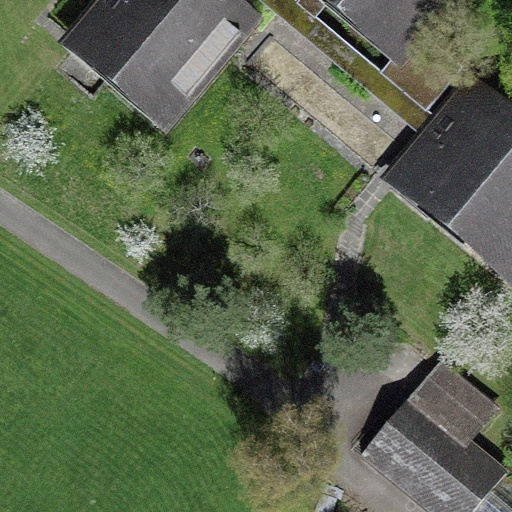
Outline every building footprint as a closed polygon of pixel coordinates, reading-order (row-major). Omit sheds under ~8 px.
[(244,24),(215,0),(113,0),(76,44),(164,119),(244,24)] [(444,0),(333,0),(400,54),(444,0)] [(511,129),(469,94),(398,180),(511,273),(511,129)] [(438,364),(412,395),(468,441),(494,410),(438,364)] [(511,511),(511,478),(468,441),(412,395),(367,449),(443,511),(511,511)]
